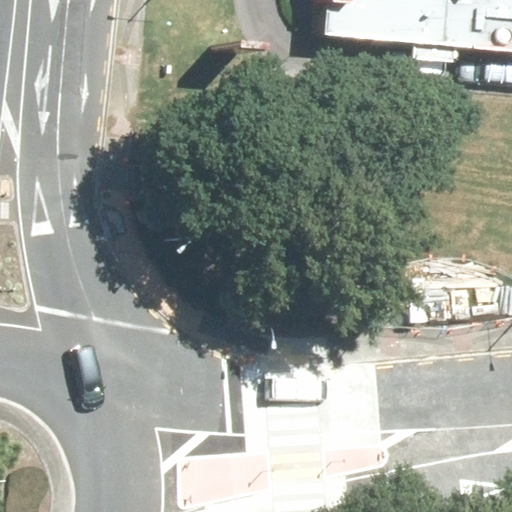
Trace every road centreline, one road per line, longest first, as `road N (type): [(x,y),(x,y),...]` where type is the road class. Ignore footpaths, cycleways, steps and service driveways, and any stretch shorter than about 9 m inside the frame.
road 1 (primary): [(511,430),(97,465)]
road 2 (primary): [(0,276),(20,0)]
road 3 (primary): [(0,340),(66,387),(97,465)]
